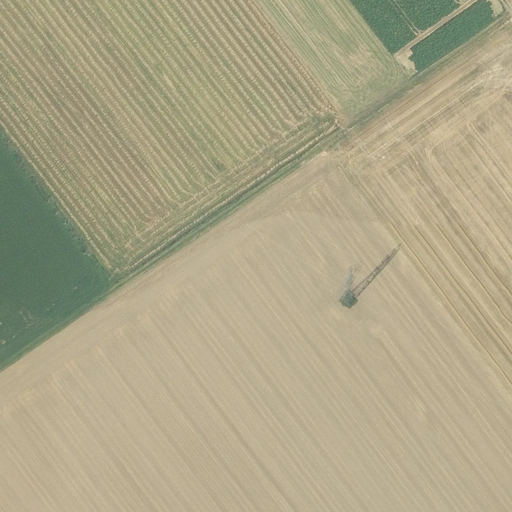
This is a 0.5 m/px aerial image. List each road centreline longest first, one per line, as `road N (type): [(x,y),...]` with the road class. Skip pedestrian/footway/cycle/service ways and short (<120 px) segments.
road 1 (track): [(0,368),(510,13)]
road 2 (track): [(111,291),(0,142)]
